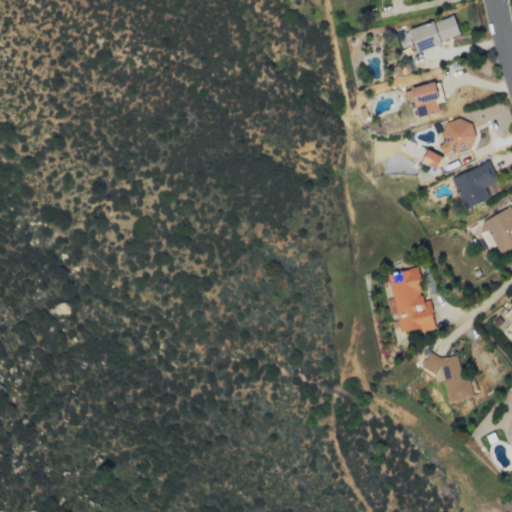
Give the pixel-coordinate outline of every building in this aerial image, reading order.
[(459,37),(453,15),(408,29),(415,50),(459,37)] [(417,117),(439,111),(436,100),(441,98),(436,81),(402,90),(405,100),(412,98),(417,117)] [(469,154),(475,123),(445,117),(439,149),(469,154)] [(436,168),(440,155),(425,150),(421,164),(436,168)] [(451,176),(463,208),(488,199),(484,186),(496,182),(489,162),(451,176)] [(489,229),(499,250),(511,244),(511,212),(509,207),(479,221),(484,231),(489,229)] [(434,327),(429,300),(422,301),(416,267),(387,273),(399,334),(434,327)] [(456,353),(425,359),(427,370),(441,368),(447,401),(472,397),(468,378),(461,380),(456,353)]
